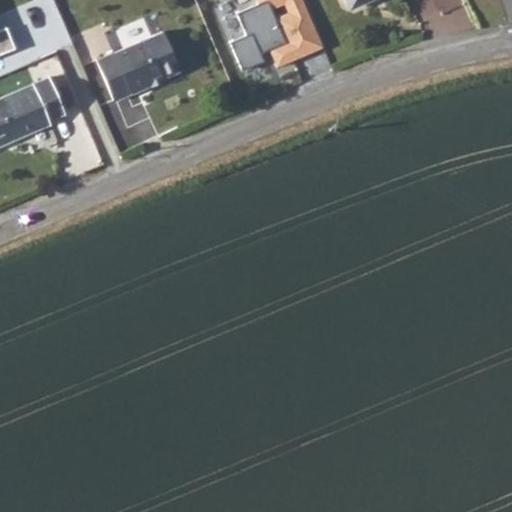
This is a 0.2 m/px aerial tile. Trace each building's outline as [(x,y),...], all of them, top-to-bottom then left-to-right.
[(230,40),(242,68),(261,60),(257,51),(268,47),(277,68),(327,47),(306,0),(251,0),(253,3),(234,10),(244,34),(230,40)] [(345,0),(348,6),(355,8),(373,1),(373,0),(345,0)] [(450,12),(424,19),(428,33),(454,26),(450,12)] [(146,19),(121,28),(126,43),(151,34),(146,19)] [(0,55),(15,50),(7,29),(0,32),(0,55)] [(164,31),(97,59),(117,103),(155,87),(152,82),(181,70),(164,31)] [(52,78),(0,100),(0,145),(50,125),(48,120),(67,114),(52,78)]
